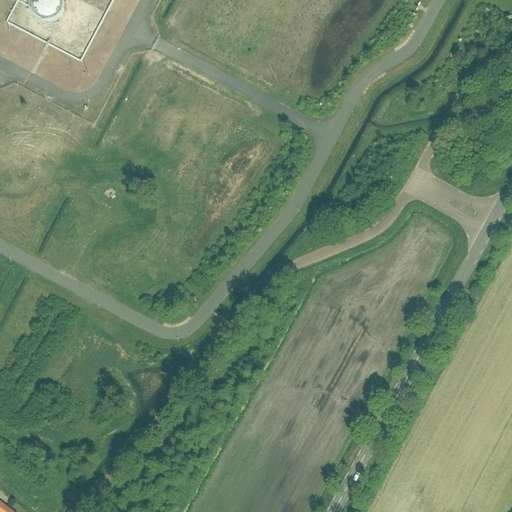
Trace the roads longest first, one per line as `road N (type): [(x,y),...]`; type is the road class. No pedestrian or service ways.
road 1 (unclassified): [(85,511),(272,284),(381,228),(413,182)]
road 2 (tertiary): [(332,511),(484,234)]
road 3 (unclassified): [(413,182),(440,134),(511,90)]
